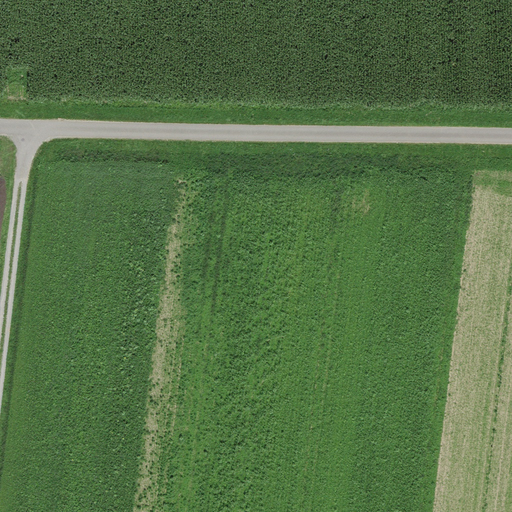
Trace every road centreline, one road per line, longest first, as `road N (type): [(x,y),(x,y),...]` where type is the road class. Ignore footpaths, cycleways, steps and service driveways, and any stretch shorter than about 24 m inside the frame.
road 1 (track): [(0,127),(511,139)]
road 2 (track): [(0,390),(30,129)]
